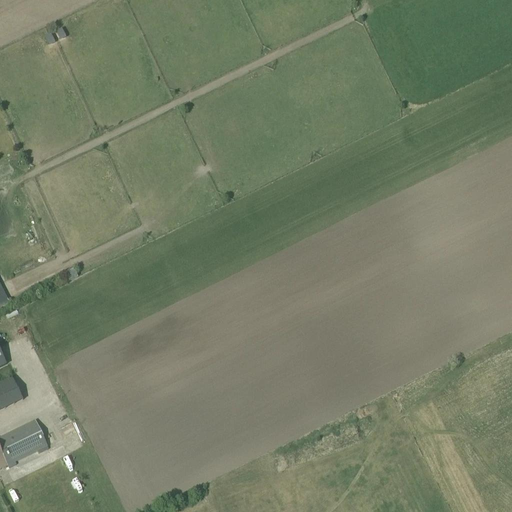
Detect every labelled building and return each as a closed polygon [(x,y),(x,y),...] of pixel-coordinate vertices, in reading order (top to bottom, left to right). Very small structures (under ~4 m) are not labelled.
[(57,39),(64,37),(62,29),(55,31),(57,39)] [(49,35),(44,38),(47,45),(52,43),(49,35)] [(73,268),(64,273),(68,282),(77,277),(73,268)] [(0,438),(0,470),(47,447),(34,421),(0,438)] [(59,429),(64,438),(72,434),(78,431),(73,422),(59,429)] [(7,490),(9,496),(17,494),(15,487),(7,490)]
